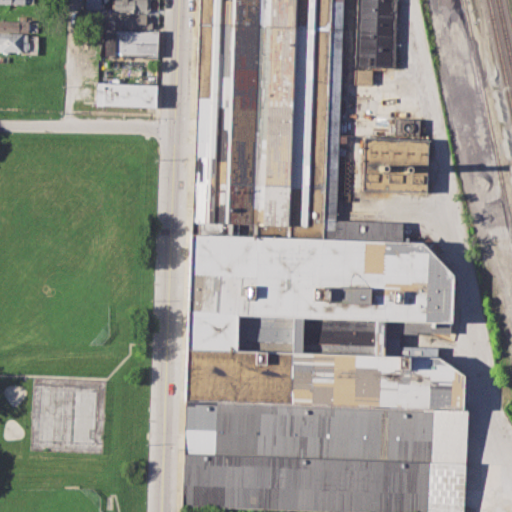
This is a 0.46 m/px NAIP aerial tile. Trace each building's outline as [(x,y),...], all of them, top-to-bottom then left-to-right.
[(100,0),(84,0),(84,8),(100,8),(100,0)] [(113,0),(150,0),(150,11),(113,10),(113,0)] [(196,0),(343,0),(335,219),(403,221),(402,241),(421,241),(451,273),(450,320),(375,319),(375,355),(437,356),(462,374),(460,408),(466,409),(462,511),(368,511),(180,506),(196,0)] [(355,0),(395,0),(394,65),(354,64),(355,0)] [(112,13),(151,14),(151,28),(111,27),(112,13)] [(0,20),(30,20),(30,31),(0,30),(0,20)] [(105,29),(157,31),(156,55),(104,54),(105,29)] [(0,33),(28,33),(27,52),(0,51),(0,33)] [(354,69),(370,69),(370,84),(354,83),(354,69)] [(95,82),(155,83),(155,106),(94,104),(95,82)] [(361,190),(364,136),(394,138),(395,117),(419,118),(418,139),(427,139),(425,192),(361,190)]
